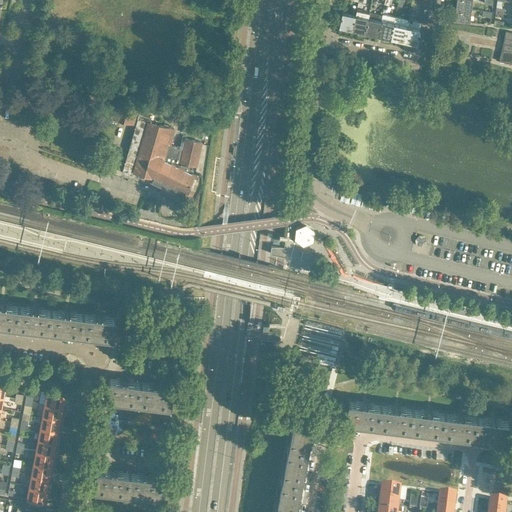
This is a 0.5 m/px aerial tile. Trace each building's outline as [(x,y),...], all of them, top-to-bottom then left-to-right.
[(456,0),(456,7),(471,9),(471,0),(456,0)] [(456,7),(454,20),(469,22),(471,9),(456,7)] [(355,14),(352,28),(365,31),(369,12),(356,9),(355,14)] [(355,14),(342,11),(338,25),(352,28),(355,14)] [(365,31),(377,34),(382,15),(369,12),(365,31)] [(382,15),(377,34),(390,37),(395,16),(382,14),(382,15)] [(395,16),(390,37),(403,40),(407,22),(408,19),(395,16)] [(407,22),(403,40),(417,43),(420,28),(419,28),(421,23),(412,21),(412,23),(407,22)] [(511,57),(500,55),(499,61),(511,64),(511,62),(511,57)] [(133,122),(137,107),(153,111),(154,105),(132,99),(131,101),(119,98),(114,117),(133,122)] [(196,165),(201,142),(185,138),(182,148),(169,144),(174,128),(150,121),(151,117),(139,114),(122,172),(134,175),(135,172),(152,176),(151,181),(162,186),(163,185),(167,187),(167,188),(167,189),(164,195),(180,203),(183,196),(184,196),(194,173),(193,172),(195,165),(196,165)] [(297,229),(295,239),(303,244),(306,243),(308,227),(306,225),(297,229)] [(285,248),(271,248),(270,256),(284,259),(285,248)] [(19,306),(0,303),(0,322),(17,325),(19,306)] [(51,310),(19,306),(17,325),(49,329),(51,310)] [(83,313),(51,310),(49,329),(81,332),(83,313)] [(116,317),(83,313),(81,332),(113,336),(112,338),(113,338),(116,317)] [(297,356),(334,364),(343,329),(306,321),(297,356)] [(106,397),(138,401),(141,382),(127,381),(122,380),(108,378),(105,399),(106,399),(106,397)] [(173,386),(172,386),(159,385),(153,384),(141,382),(138,401),(170,405),(170,407),(173,386)] [(66,395),(65,395),(46,391),(44,403),(61,406),(62,402),(65,403),(65,402),(66,395)] [(346,420),(354,421),(378,424),(380,405),(348,401),(346,422),(346,420)] [(60,410),(61,406),(44,403),(42,415),(62,418),(64,411),(60,410)] [(378,424),(410,428),(413,409),(380,405),(378,424)] [(410,428),(418,429),(443,432),(445,413),(413,409),(410,428)] [(443,432),(475,436),(477,417),(445,413),(443,432)] [(313,432),(312,431),(314,419),(314,418),(293,414),(295,415),(289,446),(308,450),(311,437),(312,437),(310,437),(311,432),(313,432)] [(42,415),(40,426),(57,430),(57,426),(61,427),(62,418),(42,415)] [(475,436),(499,439),(506,439),(506,442),(507,442),(509,421),(477,417),(475,436)] [(56,434),(57,430),(40,426),(37,438),(58,442),(59,435),(56,434)] [(37,438),(35,450),(52,453),(53,450),(56,450),(58,442),(37,438)] [(302,482),(304,469),(306,469),(304,468),(305,463),(307,464),(307,463),(305,463),(308,450),(289,446),(287,446),(289,447),(283,478),(281,477),(281,478),(283,478),(302,482)] [(51,458),(52,453),(35,450),(33,462),(53,466),(55,458),(51,458)] [(33,462),(31,474),(48,477),(48,473),(52,474),(53,466),(33,462)] [(130,473),(111,471),(97,469),(95,490),(96,488),(128,492),(130,473)] [(162,477),(130,473),(128,492),(160,496),(159,498),(160,498),(162,477)] [(47,481),(48,477),(31,474),(28,486),(49,490),(51,482),(47,481)] [(299,495),(302,482),(283,478),(277,509),(275,509),(275,510),(277,510),(287,511),(295,511),(298,500),(300,501),(300,500),(298,500),(299,495),(301,495),(299,495)] [(28,486),(26,498),(45,501),(43,501),(44,497),(48,497),(49,490),(28,486)] [(401,489),(401,488),(382,486),(381,487),(380,486),(379,493),(379,494),(381,494),(380,498),(399,500),(400,489),(401,489)] [(456,496),(456,495),(440,493),(439,494),(440,494),(438,505),(454,507),(455,503),(456,504),(456,503),(457,496),(456,496)] [(378,502),(377,510),(397,511),(399,500),(380,498),(380,502),(378,502)] [(506,502),(506,501),(490,499),(490,500),(489,500),(488,507),(487,507),(489,508),(489,511),(495,511),(504,511),(506,502)]
